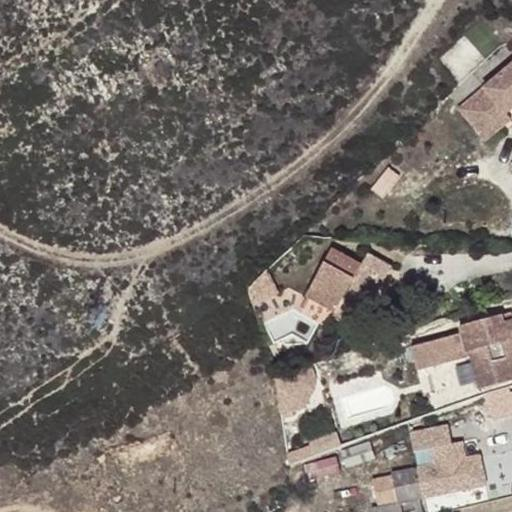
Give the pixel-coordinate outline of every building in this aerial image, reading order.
[(511,62),(511,61),(451,105),(478,137),(500,120),(511,110),(511,62)] [(393,180),(384,172),(362,193),(371,202),(393,180)] [(341,252),(317,282),(340,300),(334,312),(343,320),(358,302),(360,304),(379,276),(376,274),(370,269),(353,257),(352,260),(341,252)] [(375,263),(370,269),(376,274),(381,269),(375,263)] [(268,274),(250,292),(255,307),(280,294),(268,274)] [(386,283),(379,276),(360,304),(365,308),(386,283)] [(340,300),(317,282),(309,293),(334,312),(340,300)] [(511,381),(511,333),(508,322),(503,324),(502,320),(499,317),(489,321),(491,328),(459,340),(411,357),(419,378),(468,362),(479,393),(511,381)] [(443,442),(439,428),(412,433),(415,450),(443,442)] [(377,511),(467,495),(460,465),(371,484),(375,511),(377,511)]
